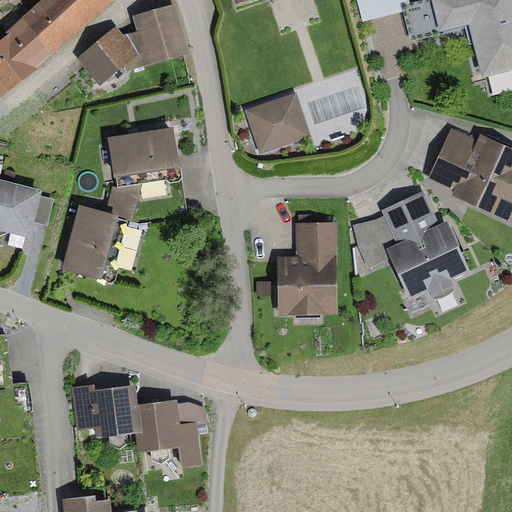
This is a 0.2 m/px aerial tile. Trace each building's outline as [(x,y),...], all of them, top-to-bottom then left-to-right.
[(47,0),(22,22),(53,58),(115,4),(111,0),(47,0)] [(406,14),(405,7),(403,0),(358,0),(364,24),(406,14)] [(413,44),(443,36),(435,0),(405,7),(406,14),(413,44)] [(511,0),(436,0),(435,0),(443,36),(470,30),(483,83),(511,76),(511,0)] [(140,57),(125,70),(127,78),(190,60),(177,9),(134,20),(137,36),(125,40),(140,57)] [(53,58),(22,22),(0,41),(0,59),(21,84),(53,58)] [(125,40),(117,31),(78,67),(99,92),(125,70),(140,57),(125,40)] [(0,101),(21,84),(0,59),(0,101)] [(298,94),(246,110),(260,155),(312,138),(298,94)] [(174,126),(108,138),(117,189),(143,184),(166,180),(172,184),(180,182),(182,177),(174,126)] [(479,140),(452,128),(429,180),(454,191),(452,195),(511,222),(511,146),(482,133),(479,140)] [(143,184),(117,189),(114,188),(108,212),(130,218),(133,218),(143,184)] [(41,196),(0,185),(0,237),(2,237),(6,235),(30,241),(34,225),(41,196)] [(440,224),(425,191),(382,210),(385,217),(398,243),(386,248),(391,259),(410,299),(428,291),(431,298),(457,286),(453,279),(472,271),(448,220),(440,224)] [(56,200),(41,196),(34,225),(48,229),(56,200)] [(108,212),(81,204),(63,270),(101,280),(103,283),(111,285),(115,283),(118,272),(117,268),(130,218),(108,212)] [(369,270),(391,259),(386,248),(398,243),(385,217),(353,226),(359,248),(369,270)] [(337,221),(297,223),(298,256),(278,256),(280,315),(340,313),(337,221)] [(271,281),(257,282),(258,297),(272,296),(271,281)] [(142,437),(139,410),(137,391),(96,395),(96,391),(72,393),(76,433),(96,431),(97,442),(111,440),(111,447),(120,452),(129,446),(128,439),(137,438),(142,437)] [(142,437),(137,438),(139,458),(152,456),(152,463),(162,467),(171,461),(170,453),(179,452),(181,470),(204,468),(199,428),(182,430),(180,409),(179,406),(139,410),(142,437)] [(182,430),(199,428),(208,428),(206,413),(191,407),(180,409),(182,430)] [(96,501),(66,503),(66,511),(111,511),(111,506),(96,507),(96,501)]
